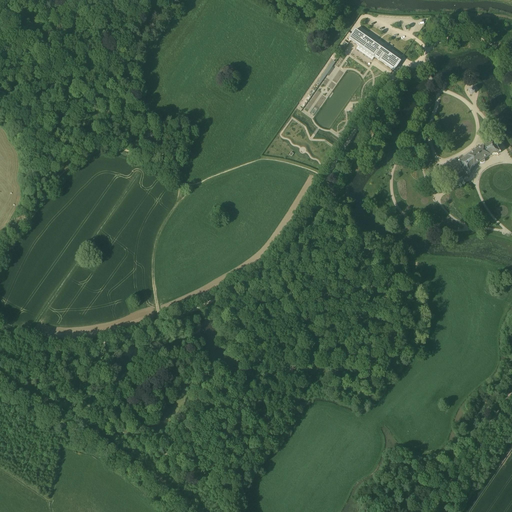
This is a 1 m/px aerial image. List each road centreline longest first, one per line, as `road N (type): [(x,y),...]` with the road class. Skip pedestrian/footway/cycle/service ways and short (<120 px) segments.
road 1 (track): [(325,177),(272,259),(205,303),(97,343),(48,344),(0,330)]
road 2 (track): [(235,511),(210,470),(153,445),(190,432),(241,368),(247,343),(231,286)]
road 3 (track): [(511,70),(484,40),(432,44),(393,76),(325,177)]
road 4 (track): [(86,152),(122,149),(178,183),(258,159),(325,177)]
road 5 (track): [(0,386),(119,459),(184,511)]
road 6 (track): [(0,39),(46,119),(86,152)]
road 7 (track): [(159,322),(155,250),(178,183)]
road 8 (track): [(427,511),(508,396)]
road 9 (track): [(0,261),(32,209),(86,152)]
road 10 (track): [(325,177),(351,236),(409,262)]
